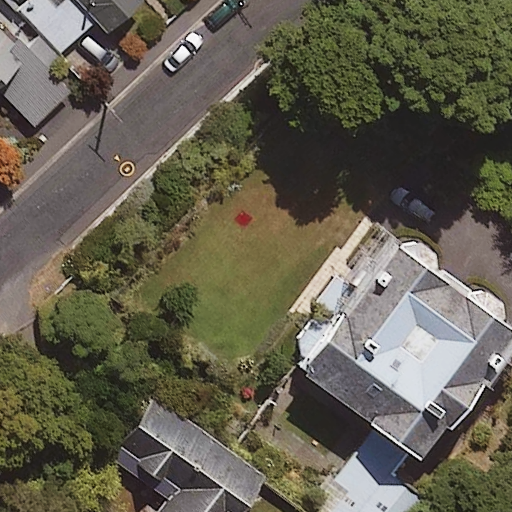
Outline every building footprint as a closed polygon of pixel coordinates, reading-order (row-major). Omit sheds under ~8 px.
[(4,0),(54,50),(87,18),(104,35),(136,4),(133,0),(4,0)] [(0,97),(26,126),(63,92),(42,69),(53,59),(30,35),(17,48),(0,29),(0,97)] [(297,331),(304,336),(289,356),(413,447),(511,314),(499,306),(503,301),(482,285),(478,290),(435,258),(438,253),(416,236),(412,242),(387,223),(345,280),(338,275),(297,331)] [(153,391),(108,454),(167,498),(156,511),(235,511),(265,472),(153,391)] [(388,469),(399,455),(366,430),(332,474),(348,486),(328,511),(403,511),(419,493),(388,469)]
